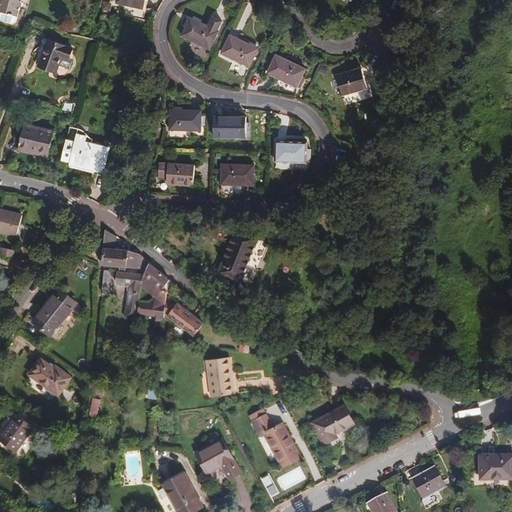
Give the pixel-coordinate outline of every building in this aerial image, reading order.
[(20,15),(22,0),(1,0),(0,8),(0,10),(2,11),(1,16),(3,19),(14,20),(16,19),(17,14),(20,15)] [(142,9),(144,0),(117,0),(117,3),(142,9)] [(207,25),(190,17),(182,34),(208,48),(217,30),(216,29),(220,20),(211,16),(207,25)] [(250,66),(258,48),(231,36),(222,54),(250,66)] [(66,68),(72,48),(45,39),(41,52),(44,53),(39,67),(57,73),(59,66),(66,68)] [(298,87),(308,70),(280,54),(270,71),(298,87)] [(367,88),(362,69),(336,76),(342,95),(367,88)] [(201,131),(201,111),(171,111),(171,131),(201,131)] [(247,137),(247,117),(214,117),(214,137),(247,137)] [(79,126),(72,124),(64,161),(72,163),(71,165),(96,171),(97,167),(107,169),(114,139),(106,138),(107,133),(105,132),(105,130),(94,128),(94,129),(92,129),(93,124),(90,120),(81,118),(79,126)] [(48,150),(53,130),(25,124),(19,146),(30,148),(31,146),(48,150)] [(306,147),(306,138),(279,138),(279,159),(311,160),(311,147),(306,147)] [(193,184),(193,164),(159,162),(158,174),(167,174),(166,182),(193,184)] [(254,184),(254,164),(222,163),(222,183),(254,184)] [(0,231),(18,236),(23,215),(0,209),(0,231)] [(143,224),(147,218),(139,212),(135,218),(143,224)] [(106,229),(105,229),(102,264),(105,265),(128,268),(128,250),(116,248),(117,236),(106,229)] [(235,229),(227,251),(218,272),(241,281),(258,238),(244,232),(235,229)] [(0,255),(12,258),(14,251),(0,247),(0,255)] [(128,250),(128,268),(141,269),(146,259),(141,253),(128,250)] [(169,280),(170,278),(159,270),(150,263),(144,274),(138,313),(156,315),(156,319),(165,320),(168,291),(164,287),(169,280)] [(111,271),(104,270),(102,288),(109,289),(111,271)] [(138,313),(144,274),(118,272),(117,284),(130,286),(126,318),(137,320),(138,313)] [(51,335),(77,304),(61,290),(34,322),(51,335)] [(196,334),(205,322),(178,302),(169,314),(196,334)] [(229,375),(227,357),(207,359),(212,396),(235,393),(233,375),(229,375)] [(58,395),(71,377),(55,367),(54,368),(51,366),(41,359),(30,374),(58,395)] [(158,391),(160,371),(152,370),(150,390),(158,391)] [(100,401),(93,400),(88,420),(98,422),(100,401)] [(355,423),(345,404),(313,422),(325,444),(338,436),(336,434),(355,423)] [(252,422),(265,415),(264,411),(250,419),(252,422)] [(17,451),(34,426),(18,415),(1,439),(17,451)] [(273,428),(265,415),(252,422),(259,436),(264,434),(282,467),(301,457),(283,422),(273,428)] [(240,472),(223,440),(196,453),(207,472),(222,464),(229,478),(240,472)] [(511,478),(511,454),(480,455),(480,479),(511,478)] [(425,499),(443,490),(440,484),(444,482),(436,467),(414,479),(425,499)] [(192,511),(203,507),(185,473),(163,483),(178,511),(192,511)] [(395,511),(386,494),(371,502),(375,511),(395,511)]
